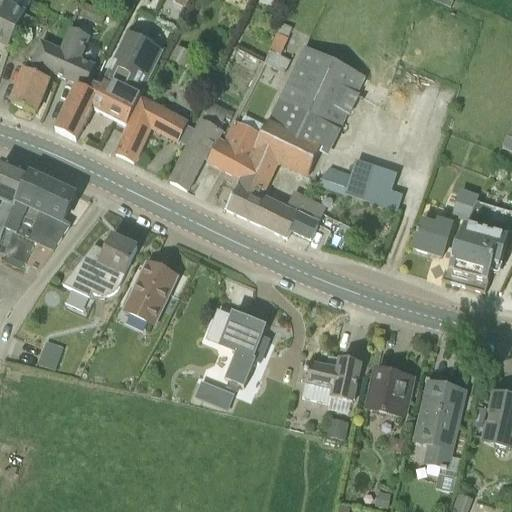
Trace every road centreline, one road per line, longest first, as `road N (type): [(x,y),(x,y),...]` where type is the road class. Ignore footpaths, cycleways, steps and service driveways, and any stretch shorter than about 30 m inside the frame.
road 1 (secondary): [(511,334),(330,285),(111,182)]
road 2 (unclassified): [(111,182),(15,314),(0,348)]
road 3 (secondary): [(111,182),(0,136)]
